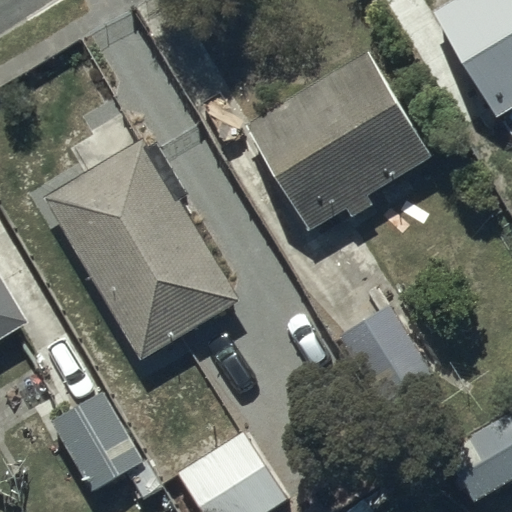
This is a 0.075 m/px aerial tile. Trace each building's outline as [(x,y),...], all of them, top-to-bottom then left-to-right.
[(511,0),(434,0),(495,105),(511,94),(511,0)] [(435,147),(367,37),(245,112),(310,218),(343,197),(349,206),(373,191),(370,186),(435,147)] [(142,126),(43,184),(141,348),(239,289),(142,126)] [(0,266),(0,330),(28,314),(0,266)] [(416,337),(388,293),(337,326),(365,370),(416,337)] [(103,379),(51,408),(91,480),(143,451),(103,379)] [(511,412),(447,449),(477,503),(511,483),(511,412)] [(244,429),(178,470),(203,511),(266,511),(289,498),(285,491),(291,487),(267,449),(259,454),(244,429)]
